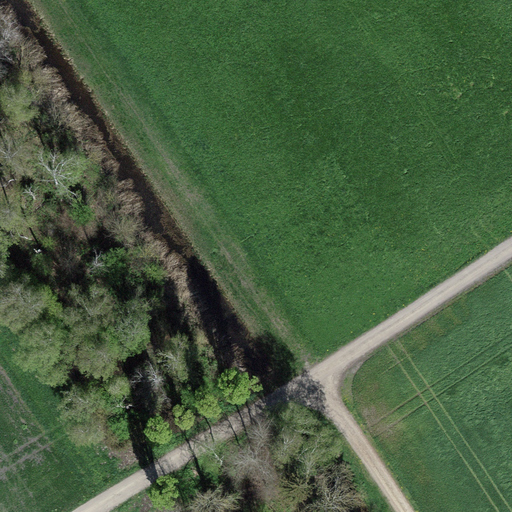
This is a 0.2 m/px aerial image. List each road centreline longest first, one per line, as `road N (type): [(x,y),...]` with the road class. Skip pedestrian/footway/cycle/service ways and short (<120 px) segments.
road 1 (track): [(340,388),(118,511)]
road 2 (track): [(340,388),(511,267)]
road 3 (track): [(421,511),(340,388)]
